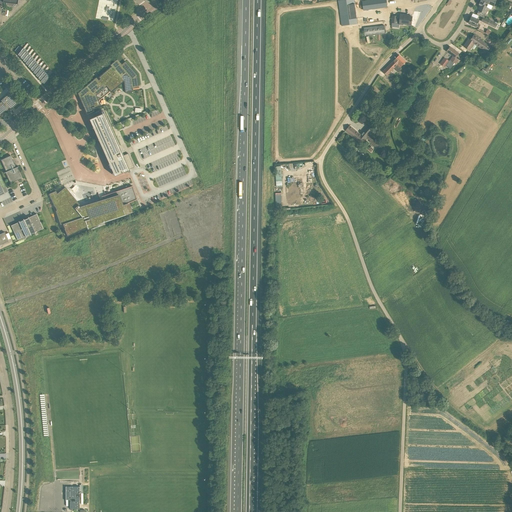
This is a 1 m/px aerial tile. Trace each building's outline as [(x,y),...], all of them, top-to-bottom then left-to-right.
[(0,0),(0,22),(1,15),(3,15),(5,16),(6,12),(3,12),(3,13),(1,12),(3,1),(0,0),(3,0),(3,2),(6,3),(6,4),(6,5),(7,6),(7,7),(8,7),(9,7),(10,8),(11,7),(12,7),(13,7),(13,6),(14,6),(15,7),(16,4),(17,4),(17,0),(21,0),(25,0),(24,0),(0,0)] [(354,0),(341,0),(338,1),(341,26),(358,24),(354,0)] [(387,0),(370,0),(362,1),(363,11),(388,7),(387,0)] [(494,7),(496,0),(481,0),(479,4),(480,5),(478,11),(486,14),(489,8),(487,8),(489,4),(494,7)] [(365,14),(365,24),(382,23),(382,12),(365,14)] [(411,25),(412,17),(412,16),(409,16),(409,15),(400,14),(400,20),(397,19),(398,16),(392,15),(391,23),(399,24),(399,25),(404,25),(404,24),(411,25)] [(480,20),(476,19),(471,17),(469,23),(479,28),(481,25),(478,24),(480,20)] [(483,17),(481,21),(498,30),(500,26),(497,24),(483,17)] [(384,25),(364,28),(365,36),(385,34),(384,25)] [(475,35),(474,34),(472,38),(470,37),(464,47),(470,50),(474,44),(487,52),(491,47),(481,40),(482,39),(475,35)] [(459,53),(454,50),(450,47),(447,52),(453,56),(450,60),(449,62),(454,66),(455,64),(456,64),(459,60),(458,60),(460,58),(457,56),(459,53)] [(26,50),(21,57),(24,59),(23,60),(29,53),(26,51),(26,50)] [(29,53),(23,60),(24,60),(26,62),(26,63),(31,56),(28,54),(29,53)] [(406,62),(403,59),(399,55),(396,59),(383,72),(387,76),(394,69),(398,73),(403,68),(401,66),(406,62)] [(31,56),(26,63),(29,65),(28,66),(34,59),(31,57),(32,56),(31,56)] [(445,67),(449,61),(445,58),(441,64),(445,67)] [(34,59),(28,66),(29,66),(31,68),(31,69),(37,62),(36,62),(34,60),(34,59)] [(87,114),(94,111),(93,109),(101,106),(99,101),(110,91),(111,92),(124,81),(125,93),(133,92),(133,89),(139,88),(137,75),(125,61),(122,64),(117,59),(110,65),(111,66),(98,77),(100,79),(98,80),(96,77),(77,93),(84,108),(86,107),(87,109),(85,110),(87,114)] [(37,62),(31,69),(34,71),(33,72),(34,72),(39,65),(36,63),(37,62)] [(39,65),(34,72),(37,74),(36,75),(42,68),(41,68),(39,66),(39,65)] [(42,68),(36,75),(39,77),(38,77),(39,78),(44,71),(41,69),(42,68)] [(44,71),(39,78),(42,80),(41,80),(41,81),(47,74),(46,74),(44,72),(44,71)] [(47,74),(41,81),(41,80),(44,83),(44,84),(49,77),(46,75),(47,74)] [(14,106),(18,103),(17,103),(13,99),(14,98),(14,99),(14,98),(10,93),(1,100),(2,101),(0,103),(0,114),(9,107),(10,109),(14,106)] [(99,115),(91,118),(109,158),(116,175),(124,172),(125,171),(129,169),(134,167),(128,153),(123,155),(121,156),(102,114),(102,113),(99,115)] [(361,134),(354,129),(350,126),(346,131),(355,138),(354,140),(358,144),(360,142),(361,143),(372,129),(368,126),(361,134)] [(376,147),(379,143),(380,142),(369,133),(366,137),(370,141),(369,142),(376,147)] [(395,150),(393,153),(397,157),(397,156),(400,158),(401,155),(395,150)] [(5,173),(10,183),(22,178),(17,167),(18,167),(18,166),(16,167),(11,156),(1,160),(6,172),(4,173),(5,173)] [(128,203),(129,203),(135,200),(137,199),(136,196),(132,186),(130,187),(106,195),(104,191),(98,193),(101,203),(99,204),(98,202),(85,207),(85,209),(82,210),(75,201),(74,202),(72,200),(74,199),(65,188),(57,194),(56,191),(49,194),(54,207),(55,207),(56,210),(55,211),(60,225),(63,224),(64,228),(67,236),(86,228),(88,230),(106,222),(104,218),(130,207),(128,203)] [(23,219),(24,220),(19,222),(19,221),(18,221),(19,222),(11,225),(18,240),(25,236),(26,237),(26,236),(30,234),(30,235),(31,235),(30,234),(35,232),(35,233),(35,232),(43,229),(36,214),(28,218),(28,217),(28,218),(24,220),(23,219)] [(0,234),(0,245),(9,241),(5,232),(0,234)] [(70,500),(70,509),(71,509),(79,509),(79,487),(66,487),(66,486),(66,492),(67,492),(67,494),(66,494),(66,501),(66,500),(70,500)]
